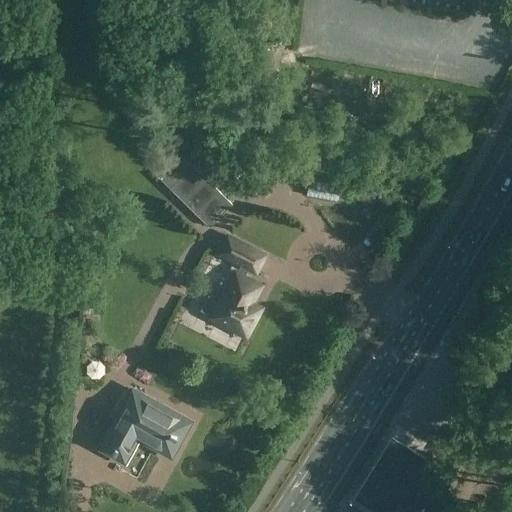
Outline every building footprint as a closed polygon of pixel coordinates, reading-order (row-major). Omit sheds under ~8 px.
[(192,164),(180,176),(197,193),(194,196),(197,200),(190,207),(210,227),(233,203),(192,164)] [(180,176),(169,187),(190,207),(197,200),(194,196),(197,193),(180,176)] [(220,252),(256,270),(264,254),(229,236),(220,252)] [(249,309),(252,302),(261,284),(236,271),(227,289),(225,288),(218,300),(209,296),(202,309),(211,314),(210,316),(247,335),(258,313),(249,309)] [(175,337),(185,311),(172,307),(162,332),(175,337)] [(101,447),(124,460),(137,436),(171,455),(189,421),(132,389),(101,447)] [(385,435),(348,496),(375,511),(387,511),(421,457),(385,435)] [(402,504),(415,511),(421,511),(438,485),(421,475),(402,504)]
